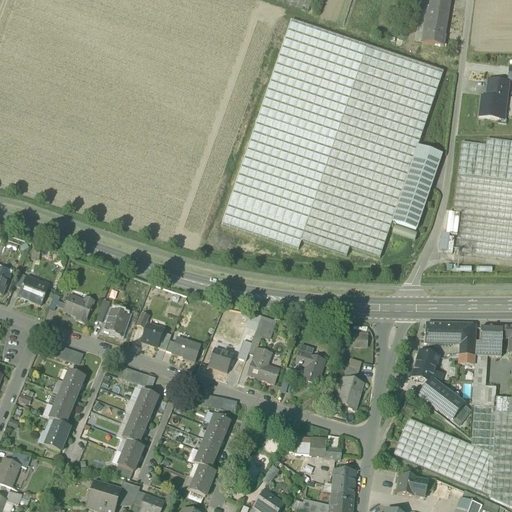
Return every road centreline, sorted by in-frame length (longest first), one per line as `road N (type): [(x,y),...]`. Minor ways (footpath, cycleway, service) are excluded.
road 1 (secondary): [(395,307),(296,302),(186,281),(0,216)]
road 2 (unclassified): [(470,0),(444,198),(395,307)]
road 3 (residential): [(395,307),(368,439)]
road 4 (residential): [(368,439),(254,401)]
